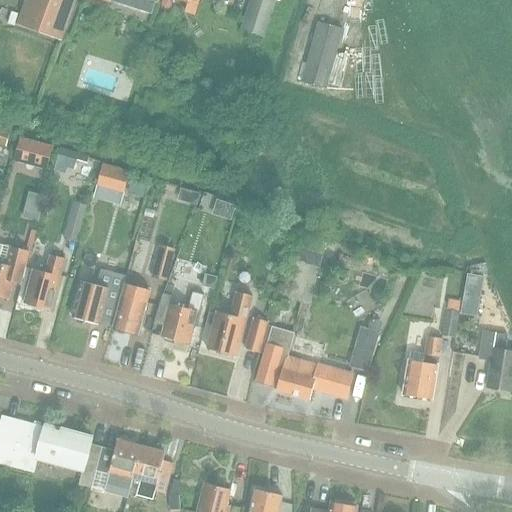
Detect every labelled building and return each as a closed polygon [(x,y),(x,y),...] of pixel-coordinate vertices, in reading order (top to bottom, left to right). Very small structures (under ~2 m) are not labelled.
[(77,0),(24,0),(17,22),(63,38),(77,0)] [(179,0),(187,2),(184,12),(193,15),(198,0),(179,0)] [(249,0),(240,28),(264,36),(276,1),(272,0),(249,0)] [(343,28),(317,21),(301,80),(327,88),(343,28)] [(11,131),(0,127),(0,144),(6,146),(11,131)] [(21,140),(15,162),(45,170),(51,148),(21,140)] [(128,176),(103,168),(97,188),(122,195),(128,176)] [(74,201),(64,237),(77,241),(87,204),(74,201)] [(167,280),(175,250),(161,246),(152,276),(167,280)] [(7,265),(0,263),(0,297),(9,300),(14,283),(21,285),(31,253),(12,247),(7,265)] [(52,311),(66,259),(52,255),(47,273),(34,269),(25,304),(52,311)] [(100,324),(113,327),(120,302),(107,299),(118,258),(107,255),(99,285),(83,280),(73,317),(100,324)] [(484,291),(487,277),(471,275),(469,288),(484,291)] [(122,295),(120,302),(113,327),(113,328),(140,335),(154,282),(143,279),(137,299),(122,295)] [(194,291),(189,309),(173,304),(175,296),(164,292),(155,323),(167,326),(163,337),(189,344),(193,326),(197,327),(206,295),(194,291)] [(238,356),(253,296),(238,292),(232,315),(219,312),(209,349),(238,356)] [(448,299),(446,310),(442,334),(455,336),(461,301),(448,299)] [(261,353),(268,326),(269,322),(255,318),(246,349),(261,353)] [(294,333),(268,326),(261,353),(253,381),(278,388),(277,391),(311,401),(314,389),(347,398),(354,375),(287,356),(294,333)] [(368,372),(379,332),(360,326),(349,366),(368,372)] [(511,390),(511,358),(493,355),(497,332),(484,330),(479,358),(490,360),(485,391),(511,395),(511,390)] [(432,399),(442,338),(428,336),(423,362),(409,360),(403,394),(432,399)] [(92,444),(93,438),(46,426),(45,430),(1,419),(0,424),(0,464),(35,473),(39,460),(82,470),(79,484),(91,487),(102,447),(92,444)] [(103,491),(126,498),(128,490),(140,446),(117,441),(103,491)] [(126,498),(128,490),(136,492),(135,497),(153,501),(155,492),(163,494),(171,463),(161,460),(163,452),(140,446),(128,490),(126,498)] [(227,511),(230,505),(225,504),(229,488),(205,482),(196,511),(227,511)] [(249,511),(277,511),(281,495),(255,489),(249,511)] [(169,495),(170,509),(179,509),(179,495),(169,495)] [(355,511),(357,506),(331,501),(330,511),(311,507),(310,511),(355,511)]
